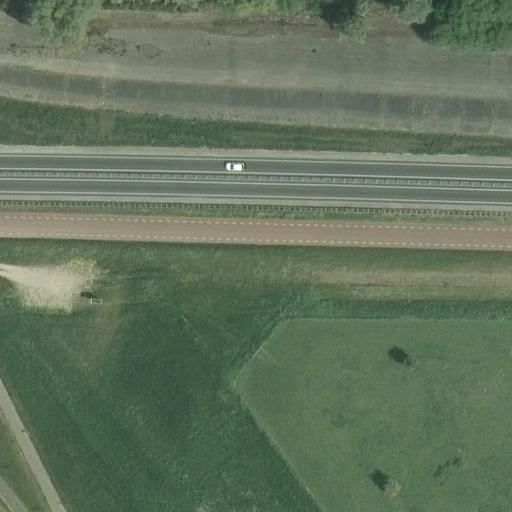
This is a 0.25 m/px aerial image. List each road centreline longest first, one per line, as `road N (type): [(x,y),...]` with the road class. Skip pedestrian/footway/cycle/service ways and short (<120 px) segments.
road 1 (tertiary): [(511,239),(0,225)]
road 2 (trunk): [(511,175),(0,162)]
road 3 (trunk): [(0,186),(511,198)]
road 4 (track): [(0,62),(70,76),(426,97)]
road 5 (track): [(0,271),(31,279),(59,300),(285,300)]
road 6 (track): [(0,342),(133,511)]
